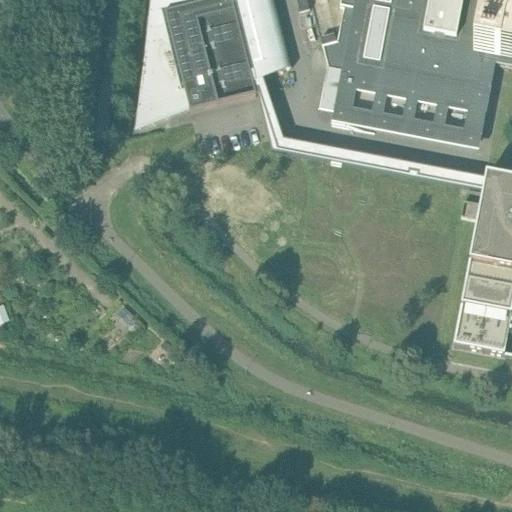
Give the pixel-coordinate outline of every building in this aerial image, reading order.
[(270,0),(156,0),(142,126),(188,107),(190,115),(256,98),(251,82),(286,68),(287,73),(289,72),(270,0)] [(328,70),(320,111),(334,114),(332,126),(478,154),(480,142),(495,68),(505,70),(511,71),(511,0),(344,0),(337,44),(334,45),(322,48),(322,50),(328,70)] [(478,223),(453,348),(504,358),(511,313),(511,183),(486,179),(483,194),(481,207),(464,204),(460,219),(478,223)] [(0,324),(9,322),(4,308),(0,309),(0,324)] [(170,349),(165,344),(159,351),(164,356),(170,349)]
